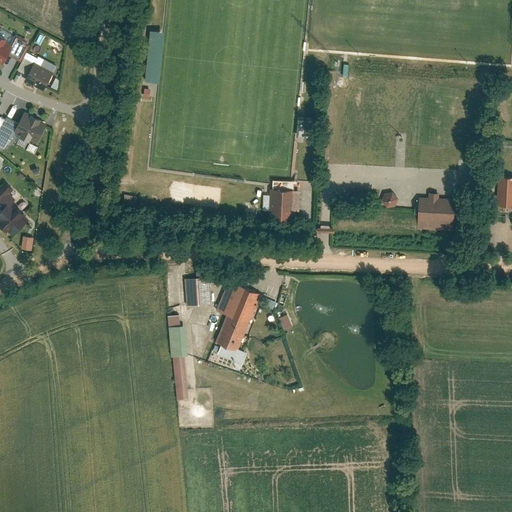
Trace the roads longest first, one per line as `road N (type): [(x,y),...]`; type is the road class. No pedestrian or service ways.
road 1 (residential): [(69,257),(511,267)]
road 2 (residential): [(69,257),(88,115)]
